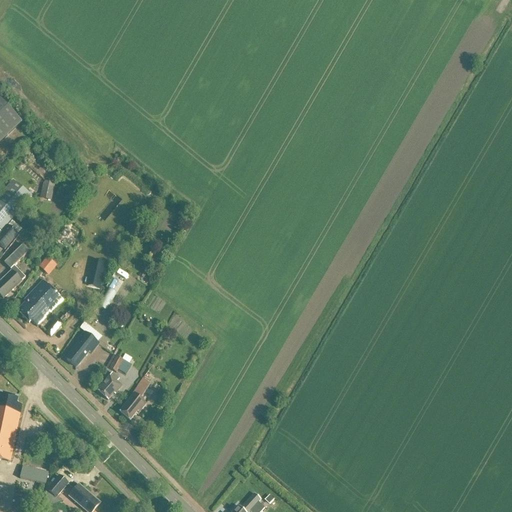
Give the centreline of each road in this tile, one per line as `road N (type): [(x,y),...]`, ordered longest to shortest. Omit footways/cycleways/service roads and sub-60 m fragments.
road 1 (tertiary): [(183,511),(0,327)]
road 2 (unknown): [(45,373),(35,388),(38,410),(137,511)]
